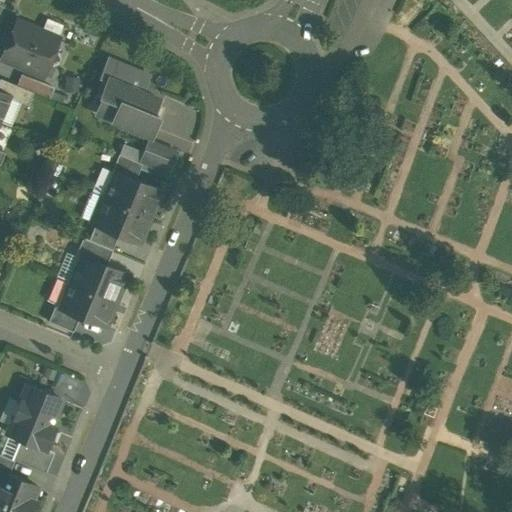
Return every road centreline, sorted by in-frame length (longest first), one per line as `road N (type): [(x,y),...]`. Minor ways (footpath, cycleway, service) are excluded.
road 1 (residential): [(132,344),(233,110)]
road 2 (residential): [(66,511),(132,344)]
road 3 (tertiary): [(233,110),(261,120),(300,102),(308,61),(285,31)]
road 4 (residential): [(132,344),(105,367),(0,326)]
